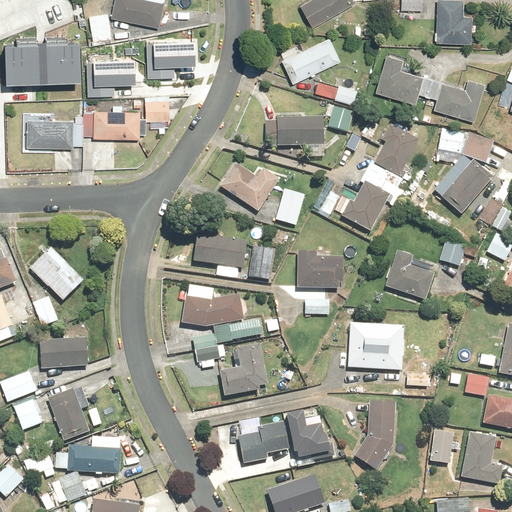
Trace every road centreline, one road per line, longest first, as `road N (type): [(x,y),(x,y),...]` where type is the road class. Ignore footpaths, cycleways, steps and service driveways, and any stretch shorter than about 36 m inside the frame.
road 1 (residential): [(155,200),(135,272),(138,346),(216,511)]
road 2 (residential): [(236,0),(235,47),(222,90),(155,200)]
road 3 (residential): [(155,200),(0,199)]
